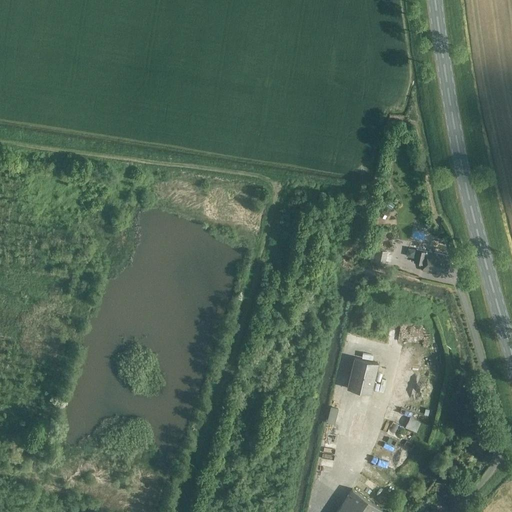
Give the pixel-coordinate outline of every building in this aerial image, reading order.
[(374,263),(385,265),(388,251),(376,249),(375,254),(374,261),(374,263)] [(417,250),(415,258),(414,262),(424,264),(427,252),(417,250)] [(427,252),(424,264),(423,271),(437,273),(437,269),(449,272),(452,257),(427,252)] [(378,363),(354,357),(347,388),(371,394),(378,363)] [(339,408),(331,406),(328,422),(335,424),(339,408)] [(412,416),(408,426),(419,431),(424,421),(412,416)] [(323,463),(333,465),(335,456),(325,454),(323,463)] [(376,489),(379,484),(369,478),(366,483),(376,489)] [(380,511),(382,509),(352,489),(336,511),(380,511)] [(445,501),(452,508),(459,499),(452,493),(445,501)]
